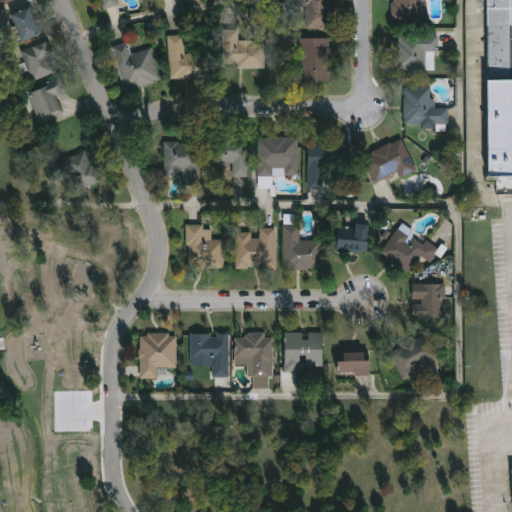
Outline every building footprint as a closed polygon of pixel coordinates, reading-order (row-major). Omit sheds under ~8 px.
[(115,0),(117,6),(101,10),(98,0),(115,0)] [(329,0),(329,28),(303,28),(303,0),(329,0)] [(389,0),(422,0),(423,20),(391,21),(389,0)] [(511,176),(487,177),(485,0),(511,0),(511,176)] [(41,33),(22,42),(10,17),(28,7),(41,33)] [(222,68),(223,28),(238,29),(238,40),(264,40),(265,68),(222,68)] [(171,79),(169,36),(183,35),(185,54),(205,53),(206,77),(171,79)] [(435,36),(435,70),(394,70),(394,36),(435,36)] [(330,38),(330,83),(298,82),(298,38),(330,38)] [(22,50),(48,43),(56,73),(30,80),(22,50)] [(152,50),(158,81),(123,89),(117,57),(152,50)] [(62,112),(38,121),(27,92),(62,79),(66,91),(55,95),(62,112)] [(403,87),(433,87),(433,107),(448,107),(448,123),(403,123),(403,87)] [(215,137),(249,137),(249,175),(215,175),(215,137)] [(298,176),(257,176),(257,137),(298,137),(298,176)] [(396,172),(374,181),(362,156),(401,139),(415,171),(399,178),(396,172)] [(182,185),(182,175),(163,175),(163,142),(198,142),(198,185),(182,185)] [(350,144),(350,167),(327,167),(326,189),(308,189),(308,144),(350,144)] [(43,166),(88,151),(99,182),(73,191),(68,176),(49,182),(43,166)] [(339,232),(353,233),(353,224),(369,225),(367,259),(337,257),(339,232)] [(223,268),(186,268),(186,225),(210,225),(210,239),(223,239),(223,268)] [(321,240),(321,269),(283,269),(283,225),(300,225),(300,240),(321,240)] [(237,267),(237,231),(255,231),(255,228),(275,228),(276,267),(237,267)] [(428,267),(387,246),(396,228),(437,249),(428,267)] [(443,317),(414,317),(414,284),(443,284),(443,317)] [(285,332),(322,332),(322,369),(285,369),(285,332)] [(248,364),(235,364),(235,333),(271,333),(271,377),(248,377),(248,364)] [(139,334),(181,334),(181,367),(157,367),(157,377),(139,378),(139,334)] [(191,334),(229,334),(229,377),(212,377),(212,359),(191,359),(191,334)] [(424,373),(391,373),(391,342),(432,342),(432,359),(424,359),(424,373)] [(369,375),(338,375),(338,353),(369,353),(369,375)]
